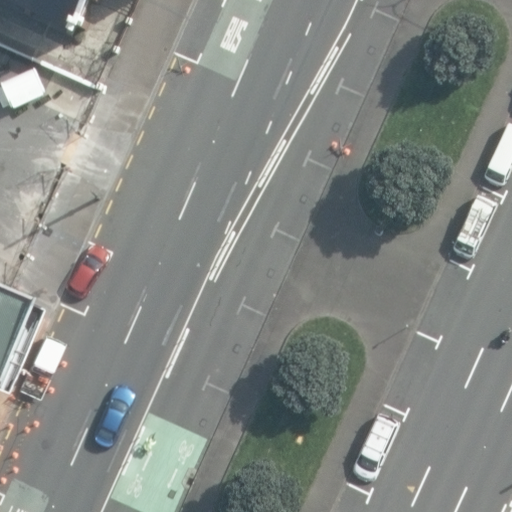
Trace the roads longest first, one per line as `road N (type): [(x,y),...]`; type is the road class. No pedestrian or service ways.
road 1 (primary): [(53,511),(280,0)]
road 2 (primary): [(511,351),(440,511)]
